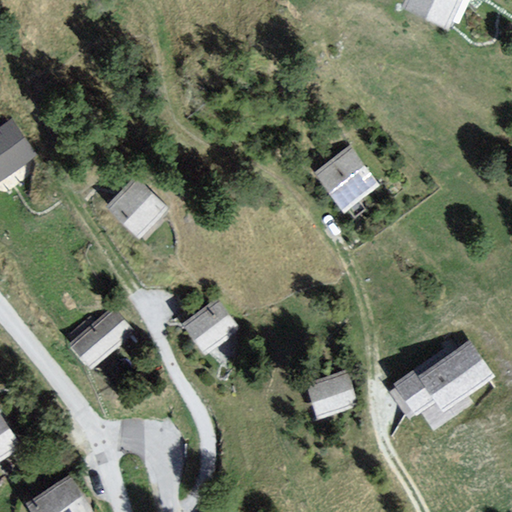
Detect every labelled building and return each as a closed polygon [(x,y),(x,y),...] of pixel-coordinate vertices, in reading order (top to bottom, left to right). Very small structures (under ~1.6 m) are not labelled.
[(459,0),(393,0),(390,5),(442,33),(459,0)] [(14,121),(0,128),(0,174),(34,157),(14,121)] [(348,145),(308,168),(331,208),(371,185),(348,145)] [(129,176),(98,206),(131,239),(162,208),(129,176)] [(221,299),(180,324),(199,355),(240,330),(221,299)] [(115,307),(63,343),(84,372),(135,336),(115,307)] [(429,416),(496,373),(470,333),(391,384),(410,412),(422,404),(429,416)] [(345,372),(300,383),(308,418),(354,407),(345,372)] [(0,419),(0,457),(16,448),(0,419)] [(87,511),(66,473),(17,500),(24,511),(87,511)]
